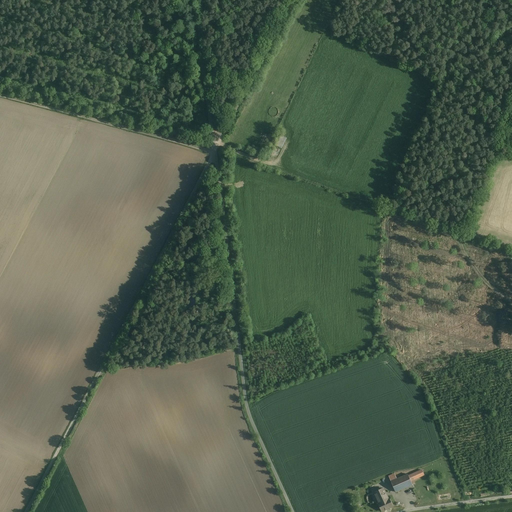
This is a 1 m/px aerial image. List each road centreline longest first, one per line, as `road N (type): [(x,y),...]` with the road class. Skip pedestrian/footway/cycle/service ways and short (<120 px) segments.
road 1 (unclassified): [(214,154),(26,511)]
road 2 (unclassified): [(214,154),(246,405),(292,511)]
road 3 (track): [(0,93),(214,154)]
road 4 (track): [(293,0),(214,154)]
road 5 (unclassified): [(192,0),(214,154)]
